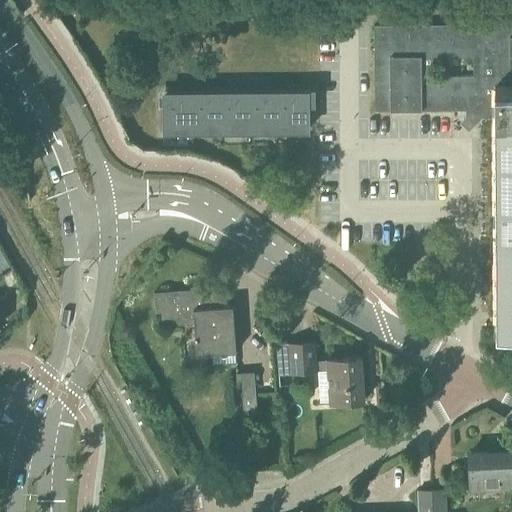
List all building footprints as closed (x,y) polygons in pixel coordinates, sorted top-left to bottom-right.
[(466,116),(462,119),(471,127),(482,117),(495,117),(496,145),(497,329),(511,328),(511,23),(374,24),(374,111),(456,110),(462,110),(465,110),(466,116)] [(162,96),(163,129),(304,129),(310,129),(310,95),(162,96)] [(203,293),(203,288),(153,292),(155,313),(161,312),(162,324),(194,322),(196,354),(236,351),(233,305),(225,306),(224,292),(203,293)] [(290,343),(291,352),(277,353),(279,373),(328,370),(330,403),(364,401),(361,357),(327,359),(327,360),(315,361),(314,342),(290,343)] [(243,417),(257,416),(254,372),(235,373),(236,382),(241,382),(242,391),(241,391),(243,417)] [(293,384),(279,385),(280,397),(294,396),(293,384)] [(511,450),(469,453),(471,489),(511,487),(511,450)] [(434,511),(433,489),(418,490),(418,511),(434,511)] [(446,511),(445,489),(433,489),(434,511),(446,511)]
